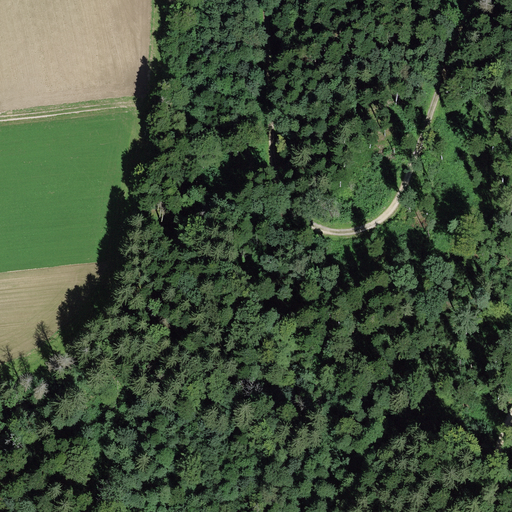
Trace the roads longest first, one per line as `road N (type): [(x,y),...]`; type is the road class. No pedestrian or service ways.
road 1 (track): [(264,0),(271,131),(288,214),(296,233),(331,247),(369,240),(397,208),(466,0)]
road 2 (track): [(0,121),(135,106)]
